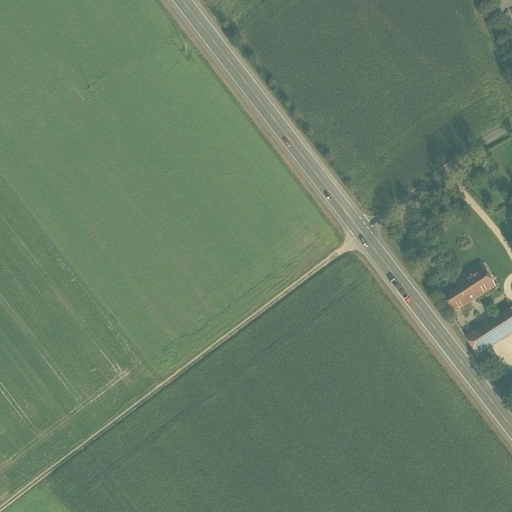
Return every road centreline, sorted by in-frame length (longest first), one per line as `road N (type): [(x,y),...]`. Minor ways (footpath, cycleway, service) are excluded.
road 1 (track): [(511,127),(476,145),(0,508)]
road 2 (secondary): [(511,429),(183,0)]
